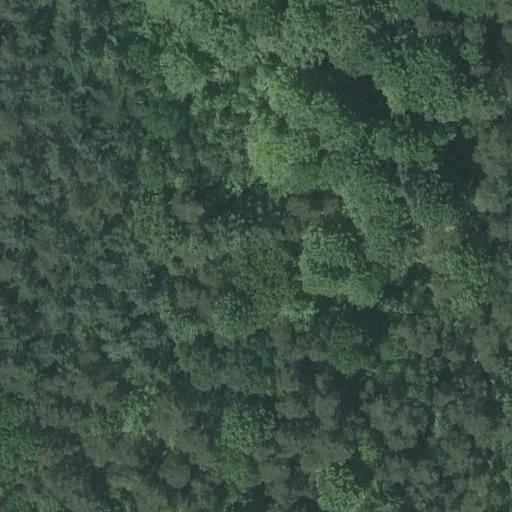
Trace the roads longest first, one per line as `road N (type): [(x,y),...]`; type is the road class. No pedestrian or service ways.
road 1 (track): [(270,226),(248,282),(248,346),(179,468),(174,511)]
road 2 (track): [(351,0),(329,101),(278,191),(270,226)]
road 3 (track): [(270,226),(511,238)]
road 4 (track): [(511,335),(483,511)]
